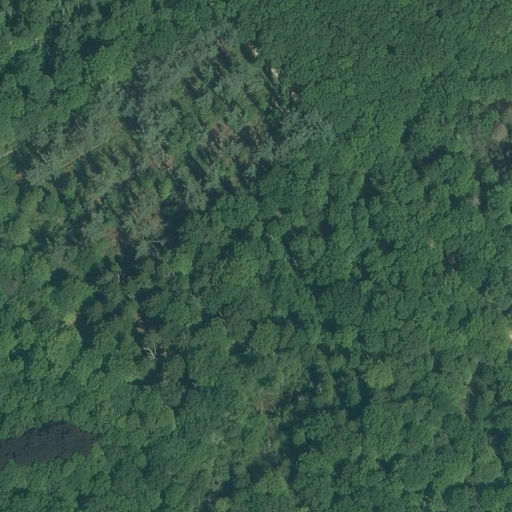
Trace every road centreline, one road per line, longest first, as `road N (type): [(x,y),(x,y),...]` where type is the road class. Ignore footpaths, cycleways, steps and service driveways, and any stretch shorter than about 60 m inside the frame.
road 1 (track): [(511,354),(218,33)]
road 2 (unclassified): [(169,511),(0,324)]
